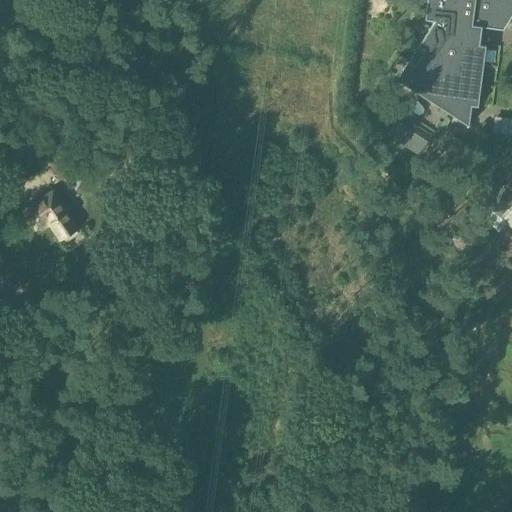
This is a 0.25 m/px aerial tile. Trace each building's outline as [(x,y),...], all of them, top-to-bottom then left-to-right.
[(502,30),(511,16),(511,2),(511,0),(426,0),(424,20),(434,21),(417,48),(421,51),(412,65),(407,62),(396,79),(418,94),(469,126),(472,106),(478,107),(486,45),(480,44),(481,27),(502,30)] [(125,128),(108,140),(121,158),(138,147),(125,128)] [(468,148),(450,134),(442,146),(460,159),(468,148)] [(47,157),(53,167),(52,168),(61,180),(78,168),(85,163),(71,143),(63,148),(63,147),(47,157)] [(485,204),(478,211),(492,224),(491,225),(498,232),(505,224),(511,229),(511,227),(511,195),(501,185),(484,203),(485,204)] [(59,239),(78,227),(53,191),(24,211),(36,228),(48,223),(59,239)] [(418,234),(400,217),(389,228),(406,245),(418,234)] [(0,295),(18,283),(0,256),(0,295)] [(130,285),(135,276),(125,268),(119,278),(130,285)]
